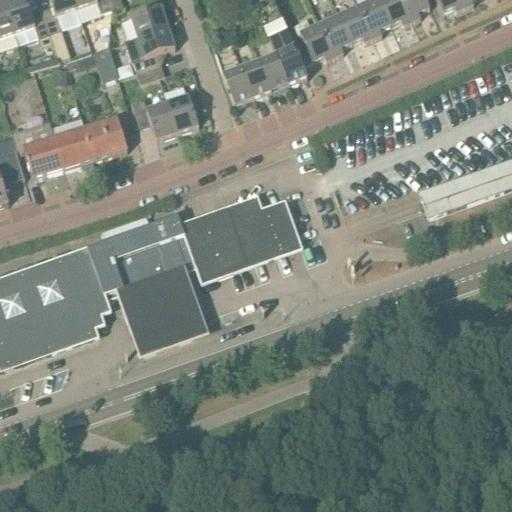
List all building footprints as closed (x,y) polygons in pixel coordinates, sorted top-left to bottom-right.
[(43,16),(54,49),(53,50),(59,67),(70,63),(57,22),(79,15),(73,0),(48,0),(53,13),(43,16)] [(112,15),(107,0),(73,0),(79,15),(97,9),(101,19),(112,15)] [(107,0),(112,15),(123,12),(119,0),(107,0)] [(403,32),(412,28),(398,0),(385,0),(377,4),(390,32),(401,27),(403,32)] [(398,0),(412,28),(421,24),(419,19),(430,14),(423,0),(398,0)] [(456,19),(465,15),(457,0),(433,0),(435,1),(443,19),(454,14),(456,19)] [(471,6),(482,2),(481,0),(457,0),(465,15),(474,11),(471,6)] [(42,54),(53,50),(54,49),(43,16),(31,20),(25,1),(5,8),(16,38),(20,50),(38,44),(42,54)] [(380,37),(390,32),(377,4),(358,13),(373,46),(382,42),(380,37)] [(0,56),(20,50),(16,38),(5,8),(0,9),(0,56)] [(137,42),(168,31),(161,12),(130,22),(137,42)] [(364,50),(373,46),(358,13),(339,21),(352,50),(362,45),(364,50)] [(341,55),(352,50),(339,21),(320,30),(335,63),(343,59),(341,55)] [(326,67),(335,63),(320,30),(300,39),(305,52),(297,57),(302,72),(312,67),(313,68),(324,63),(326,67)] [(137,78),(161,71),(157,60),(175,54),(168,31),(137,42),(144,63),(133,67),(137,78)] [(278,60),(291,91),(307,84),(302,72),(297,57),(287,34),(270,41),(278,60)] [(109,53),(94,58),(98,69),(97,70),(103,90),(119,84),(109,53)] [(273,98),(291,91),(278,60),(260,67),(273,98)] [(255,105),(273,98),(260,67),(243,74),(255,105)] [(137,78),(141,90),(165,82),(161,71),(137,78)] [(66,74),(55,74),(54,90),(66,90),(66,74)] [(235,114),(255,105),(243,74),(222,83),(235,114)] [(170,109),(180,140),(199,133),(189,102),(170,109)] [(157,147),(180,140),(170,109),(148,116),(144,104),(132,109),(140,132),(151,129),(157,147)] [(87,133),(97,166),(128,156),(117,124),(87,133)] [(33,186),(66,176),(56,143),(55,143),(50,127),(12,139),(18,157),(23,155),(33,186)] [(66,176),(97,166),(87,133),(56,143),(66,176)] [(423,207),(429,223),(511,194),(511,166),(420,199),(423,207)] [(0,213),(9,210),(0,182),(0,213)] [(181,230),(178,223),(0,285),(0,368),(3,376),(89,345),(86,335),(95,332),(91,322),(101,319),(98,309),(117,302),(186,278),(196,274),(200,287),(283,258),(282,255),(300,248),(285,207),(262,215),(258,203),(181,230)] [(186,278),(117,302),(134,352),(139,367),(210,343),(204,329),(186,278)]
